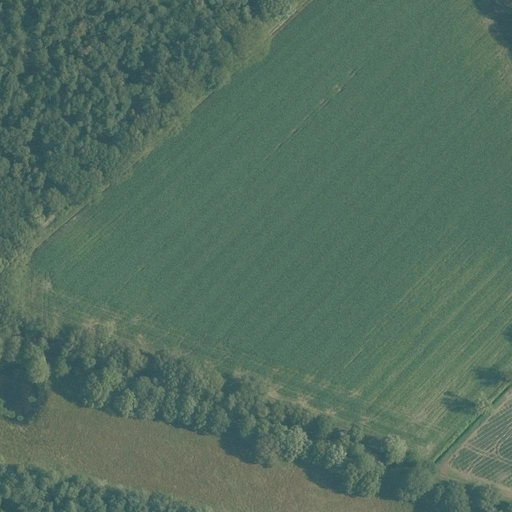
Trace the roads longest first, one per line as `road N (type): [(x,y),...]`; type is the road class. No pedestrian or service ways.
road 1 (track): [(511,503),(0,328)]
road 2 (track): [(0,258),(299,0)]
